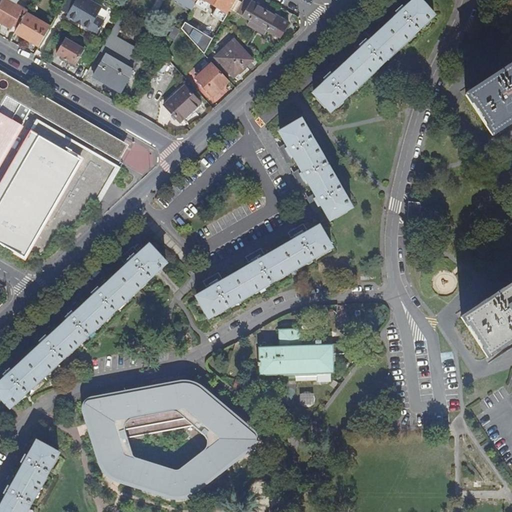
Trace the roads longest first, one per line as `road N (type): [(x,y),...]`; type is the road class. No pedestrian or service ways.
road 1 (residential): [(0,438),(78,390),(177,364),(277,307),(396,291)]
road 2 (residential): [(396,291),(391,248),(407,143),(469,0)]
road 3 (residential): [(176,156),(0,49)]
road 4 (residential): [(176,156),(324,21)]
road 5 (residential): [(31,291),(176,156)]
